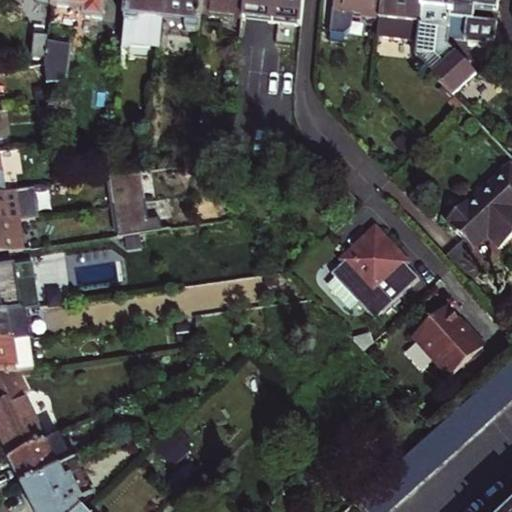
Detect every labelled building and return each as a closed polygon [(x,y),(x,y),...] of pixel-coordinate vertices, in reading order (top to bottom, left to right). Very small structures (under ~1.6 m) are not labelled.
[(50,0),(50,4),(50,7),(83,11),(83,18),(101,20),(103,0),(50,0)] [(162,16),(163,0),(126,0),(124,25),(135,26),(136,14),(162,16)] [(202,18),(203,0),(163,0),(162,16),(188,19),(186,32),(200,34),(202,18)] [(242,23),(244,0),(203,0),(202,18),(242,23)] [(244,0),(242,23),(299,28),(301,0),(244,0)] [(381,0),(336,0),(335,9),(332,9),(329,43),(340,45),(342,30),(349,25),(351,12),(365,13),(364,18),(380,19),(381,0)] [(418,0),(381,0),(380,19),(378,39),(415,44),(415,42),(418,0)] [(452,0),(418,0),(415,42),(449,46),(447,43),(447,38),(452,0)] [(502,0),(452,0),(447,38),(473,41),(472,52),(486,53),(498,42),(499,36),(499,28),(482,26),(483,15),(501,17),(502,0)] [(124,25),(122,39),(159,43),(162,16),(136,14),(135,26),(124,25)] [(449,46),(415,42),(415,44),(413,59),(450,98),(475,75),(449,46)] [(46,45),(44,67),(47,87),(66,84),(71,47),(46,45)] [(461,206),(444,222),(459,238),(470,250),(484,236),(496,248),(511,232),(511,210),(511,173),(506,168),(464,209),(461,206)] [(107,180),(111,210),(127,208),(128,211),(141,209),(136,176),(119,178),(107,180)] [(0,224),(19,222),(37,220),(33,191),(6,195),(0,195),(0,224)] [(127,208),(111,210),(115,240),(145,236),(141,209),(128,211),(127,208)] [(19,222),(0,224),(0,256),(14,255),(23,253),(19,222)] [(373,234),(405,267),(409,264),(373,225),(337,259),(341,264),(350,256),(359,253),(358,248),(373,234)] [(350,256),(341,264),(330,274),(373,321),(417,280),(405,267),(373,234),(358,248),(359,253),(350,256)] [(459,238),(438,259),(449,270),(464,287),(474,277),(476,275),(477,273),(478,271),(479,270),(479,267),(480,265),(479,263),(479,261),(478,259),(477,257),(476,255),(475,254),(473,252),(470,250),(459,238)] [(14,255),(0,256),(0,272),(16,270),(14,255)] [(0,286),(35,281),(33,267),(16,270),(0,272),(0,286)] [(0,286),(0,316),(9,316),(23,314),(39,311),(35,281),(0,286)] [(414,338),(451,377),(483,347),(464,327),(446,307),(414,338)] [(23,314),(9,316),(0,316),(0,346),(13,345),(27,343),(23,314)] [(466,325),(464,327),(483,347),(486,345),(466,325)] [(0,376),(21,373),(31,372),(27,343),(13,345),(0,346),(0,376)] [(356,503),(364,511),(387,511),(511,400),(511,362),(437,430),(356,503)] [(48,444),(26,396),(30,394),(21,373),(0,376),(0,446),(8,463),(48,444)] [(8,463),(22,491),(58,473),(53,462),(67,456),(59,438),(48,444),(8,463)] [(82,511),(64,470),(58,473),(22,491),(32,511),(82,511)]
